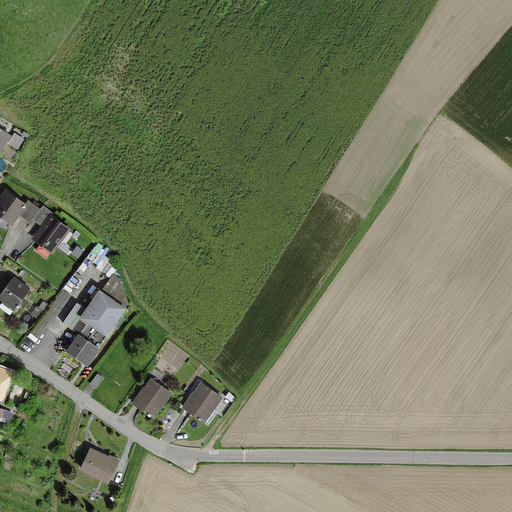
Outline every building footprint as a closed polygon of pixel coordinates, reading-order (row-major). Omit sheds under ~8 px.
[(29,223),(32,218),(36,212),(39,209),(27,200),(23,205),(5,192),(0,198),(0,215),(1,215),(10,222),(21,208),(27,212),(22,218),(29,223)] [(42,221),(45,223),(34,238),(40,242),(35,250),(45,257),(66,229),(50,217),(53,214),(42,205),(39,209),(36,212),(32,218),(39,224),(42,221)] [(17,305),(28,290),(12,278),(0,292),(0,295),(3,298),(0,302),(0,308),(7,314),(10,313),(15,306),(17,307),(18,306),(17,305)] [(71,295),(63,289),(30,333),(37,338),(71,295)] [(78,335),(71,344),(66,351),(85,365),(107,335),(105,333),(122,308),(99,292),(86,310),(76,302),(61,323),(78,335)] [(0,397),(11,402),(20,378),(9,374),(11,371),(9,370),(8,373),(0,369),(0,397)] [(96,374),(88,384),(94,388),(102,379),(96,374)] [(141,392),(132,403),(147,414),(146,415),(148,416),(150,415),(149,414),(156,404),(159,407),(169,393),(150,380),(141,393),(141,392)] [(219,397),(201,384),(192,397),(191,396),(183,407),(197,418),(196,419),(199,420),(200,418),(199,418),(206,408),(210,411),(219,397)] [(107,458),(89,449),(80,468),(107,481),(115,464),(106,460),(107,458)]
